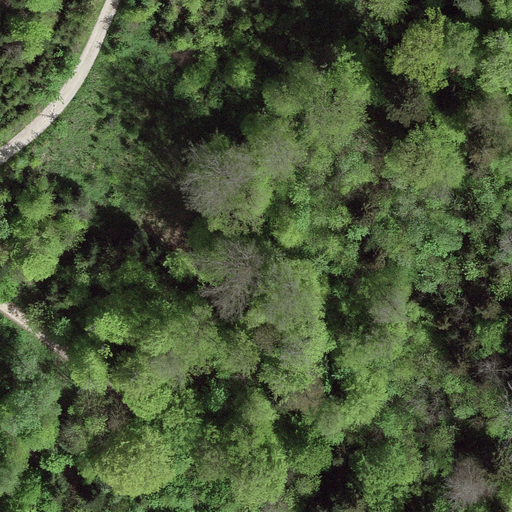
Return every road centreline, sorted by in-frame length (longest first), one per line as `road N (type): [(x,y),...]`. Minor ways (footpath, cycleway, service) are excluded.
road 1 (track): [(0,305),(291,511)]
road 2 (track): [(114,0),(75,83),(0,157)]
